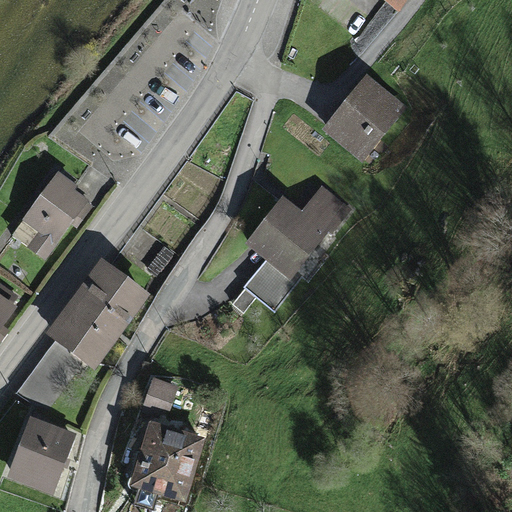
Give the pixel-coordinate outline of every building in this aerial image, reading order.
[(378,0),(394,13),(405,0),(378,0)] [(408,112),(367,78),(321,134),(361,168),(408,112)] [(92,204),(54,176),(9,236),(47,265),(92,204)] [(345,215),(319,193),(301,215),(283,200),(241,250),(262,267),(227,309),(242,322),(255,305),(270,318),(333,242),(327,237),(345,215)] [(147,294),(101,259),(47,331),(93,365),(147,294)] [(0,324),(13,307),(0,296),(0,324)] [(185,391),(150,379),(139,410),(152,414),(128,484),(184,503),(208,434),(174,422),(185,391)] [(82,433),(27,413),(3,478),(59,498),(82,433)]
